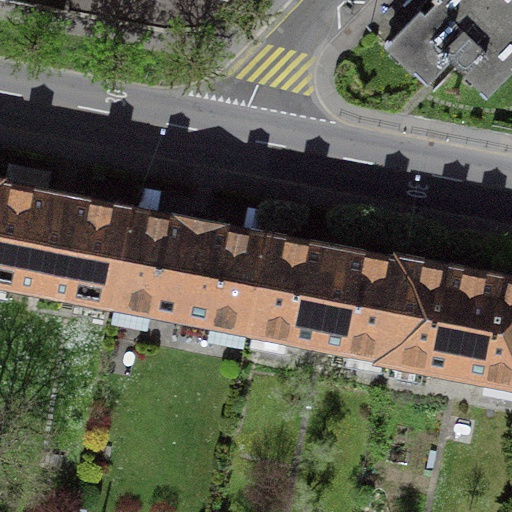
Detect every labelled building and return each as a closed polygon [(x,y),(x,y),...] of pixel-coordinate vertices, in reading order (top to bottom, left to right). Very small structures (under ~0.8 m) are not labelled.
[(511,0),(434,0),(436,2),(431,8),(425,14),(420,9),(389,41),(388,40),(384,44),(414,73),(416,71),(427,82),(450,58),(484,90),(482,92),(486,96),(511,68),(511,0)] [(0,279),(111,301),(129,208),(48,192),(0,183),(0,279)] [(111,301),(250,327),(268,234),(187,219),(129,208),(111,301)] [(250,327),(388,354),(406,261),(326,246),(268,234),(250,327)] [(388,354),(511,377),(511,281),(467,272),(406,261),(388,354)]
